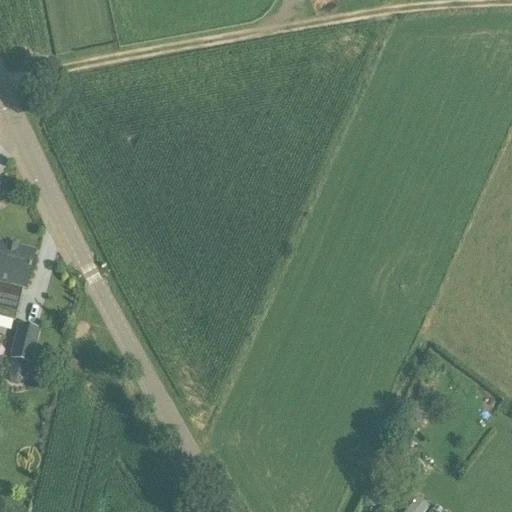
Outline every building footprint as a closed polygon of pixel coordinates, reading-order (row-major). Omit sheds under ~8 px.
[(0,247),(0,311),(17,315),(23,291),(25,291),(35,256),(0,247)] [(29,365),(38,332),(20,327),(12,360),(29,365)] [(430,410),(416,403),(409,419),(423,426),(430,410)] [(382,496),(370,497),(371,509),(383,508),(382,496)] [(426,511),(429,510),(417,500),(407,511),(426,511)]
